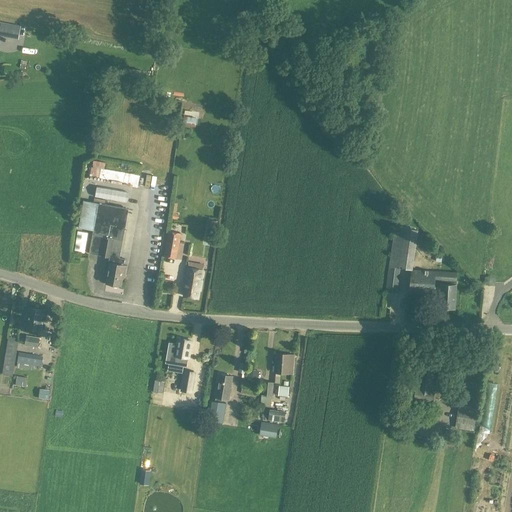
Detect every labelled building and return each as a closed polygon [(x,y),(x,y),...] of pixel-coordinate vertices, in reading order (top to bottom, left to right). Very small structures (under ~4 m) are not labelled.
[(142,70),(125,67),(124,75),(141,78),(142,70)] [(195,127),(196,118),(181,116),(179,125),(195,127)] [(90,179),(138,187),(140,176),(92,167),(90,179)] [(89,254),(112,258),(111,263),(110,263),(106,284),(121,286),(122,279),(125,279),(127,266),(124,265),(125,259),(120,258),(129,209),(98,204),(84,201),(79,228),(93,231),(89,254)] [(418,231),(395,227),(386,292),(398,293),(401,269),(413,271),(418,231)] [(168,231),(166,246),(179,248),(181,234),(168,231)] [(199,290),(200,290),(202,279),(203,279),(205,270),(204,270),(205,265),(188,262),(187,267),(185,276),(186,276),(184,288),(185,288),(184,296),(198,298),(199,290)] [(456,286),(456,284),(459,284),(459,278),(457,278),(457,270),(455,270),(455,268),(450,268),(450,270),(441,270),(439,308),(455,309),(456,286)] [(434,293),(435,272),(410,271),(409,294),(434,295),(434,293)] [(40,332),(44,311),(28,308),(24,329),(40,332)] [(40,338),(26,336),(25,346),(38,348),(40,338)] [(178,339),(175,357),(188,359),(191,341),(178,339)] [(17,363),(19,363),(33,366),(42,367),(43,357),(19,353),(17,363)] [(294,356),(276,354),(274,373),(276,373),(275,377),(279,377),(280,373),(293,375),(294,356)] [(418,388),(416,388),(414,400),(433,403),(435,391),(432,390),(435,369),(421,367),(418,388)] [(181,391),(191,393),(195,372),(184,370),(181,391)] [(29,381),(28,372),(19,373),(19,381),(29,381)] [(226,403),(222,399),(228,400),(232,377),(219,375),(215,398),(216,398),(211,401),(208,420),(223,422),(226,403)] [(494,431),(500,380),(488,379),(482,430),(494,431)] [(272,396),(273,383),(263,382),(262,395),(262,401),(270,402),(271,396),(272,396)] [(162,393),(164,385),(154,384),(153,392),(162,393)] [(44,396),(53,396),(53,385),(44,385),(44,396)] [(279,387),(278,396),(289,397),(289,388),(279,387)] [(459,407),(460,407),(457,427),(473,430),(477,403),(460,400),(459,407)] [(196,408),(194,423),(205,424),(206,410),(196,408)] [(286,412),(270,410),(270,411),(264,410),(262,419),(284,423),(286,412)] [(261,422),(259,435),(276,438),(278,425),(261,422)] [(149,471),(141,470),(139,483),(148,484),(150,471),(149,471)]
